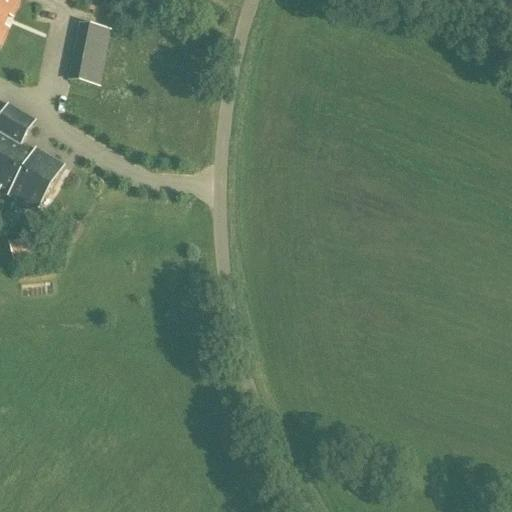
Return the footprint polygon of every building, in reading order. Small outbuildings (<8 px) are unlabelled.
[(0,0),(0,41),(6,29),(2,27),(6,17),(9,19),(17,0),(0,0)] [(106,49),(109,33),(81,27),(78,43),(106,49)] [(73,67),(70,82),(98,88),(101,72),(73,67)] [(9,197),(36,213),(62,169),(35,153),(33,156),(19,148),(33,123),(8,108),(0,121),(0,186),(11,193),(9,197)] [(8,245),(13,265),(37,258),(31,238),(8,245)]
